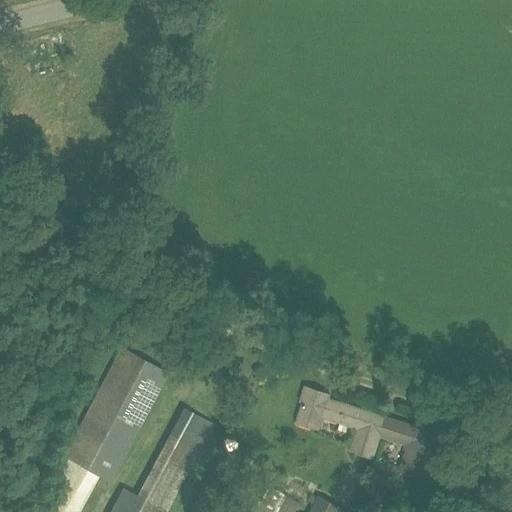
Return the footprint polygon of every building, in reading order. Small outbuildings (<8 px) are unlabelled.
[(47,75),(80,63),(70,38),(38,51),(47,75)] [(110,482),(168,372),(122,347),(63,456),(110,482)] [(373,457),(380,434),(410,444),(402,471),(421,477),(436,428),(417,423),(416,426),(392,419),(391,421),(385,419),(385,417),(328,399),(329,394),(308,387),(297,422),(315,428),(319,415),(359,428),(352,451),(373,457)] [(165,511),(213,423),(184,407),(137,496),(123,488),(110,511),(165,511)] [(229,511),(250,476),(220,459),(192,511),(229,511)] [(295,511),(300,503),(270,487),(256,511),(295,511)] [(343,511),(345,509),(320,496),(311,511),(343,511)]
